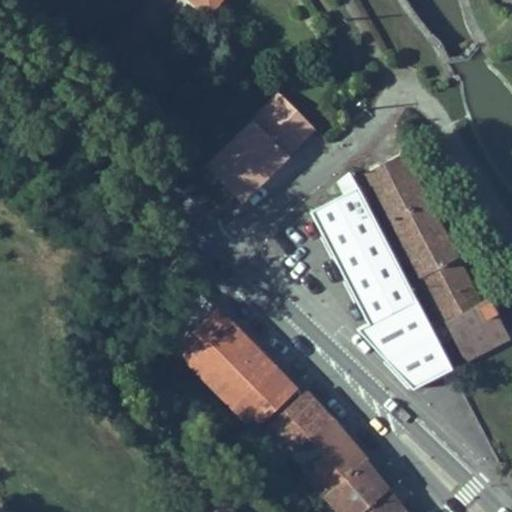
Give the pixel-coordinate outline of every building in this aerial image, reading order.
[(343,99),(309,67),(284,92),(233,143),(270,172),(323,119),(343,99)] [(467,294),(389,149),(353,168),(451,361),(511,329),(511,305),(506,294),(483,306),(473,291),(467,294)] [(444,363),(342,165),(300,203),(361,318),(351,323),(404,384),(444,363)] [(197,281),(140,336),(242,441),(296,390),(272,366),(248,341),(236,328),(197,281)] [(266,443),(290,469),(342,425),(330,411),(327,406),(318,396),(266,443)] [(342,425),(290,469),(308,487),(358,445),(352,438),(342,425)] [(358,445),(308,487),(327,508),(376,468),(367,457),(358,445)] [(376,468),(327,508),(331,511),(374,511),(396,494),(387,483),(376,468)] [(396,494),(374,511),(408,511),(410,511),(402,501),(396,494)]
